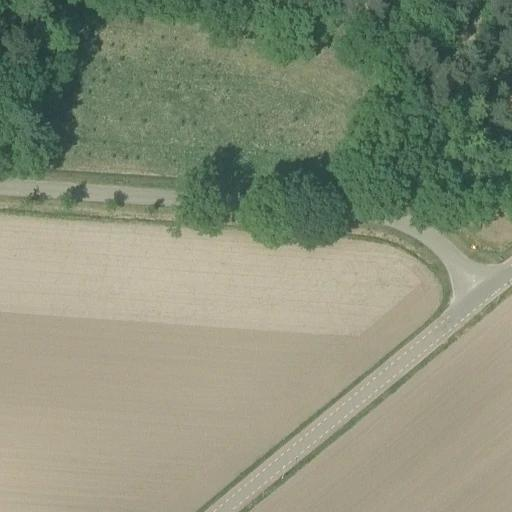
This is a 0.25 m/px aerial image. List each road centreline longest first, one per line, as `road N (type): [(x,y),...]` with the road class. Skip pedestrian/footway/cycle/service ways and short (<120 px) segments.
road 1 (unclassified): [(0,188),(388,218),(421,234),(483,296)]
road 2 (tertiary): [(483,296),(224,511)]
road 3 (track): [(348,212),(402,0)]
